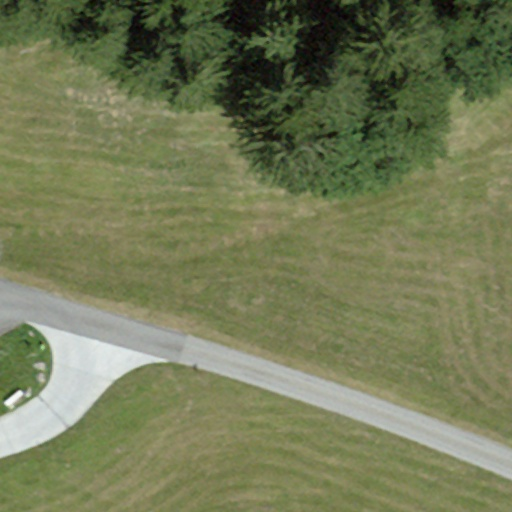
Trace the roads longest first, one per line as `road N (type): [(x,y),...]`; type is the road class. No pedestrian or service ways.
road 1 (unclassified): [(511,467),(347,402),(117,342)]
road 2 (unclassified): [(117,342),(0,452)]
road 3 (unclassified): [(117,342),(0,298)]
